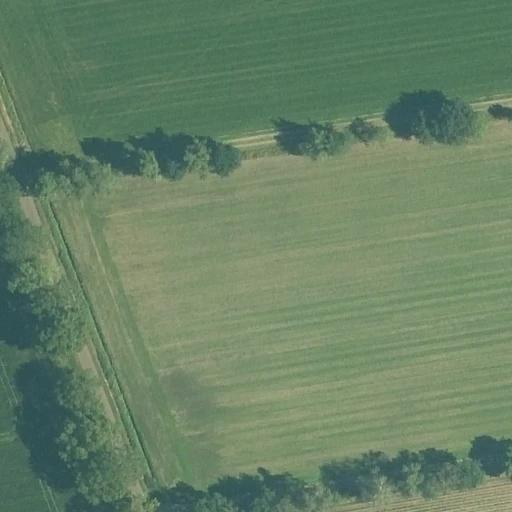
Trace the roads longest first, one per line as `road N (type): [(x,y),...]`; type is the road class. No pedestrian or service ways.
road 1 (track): [(21,182),(511,106)]
road 2 (unclassified): [(147,511),(0,124)]
